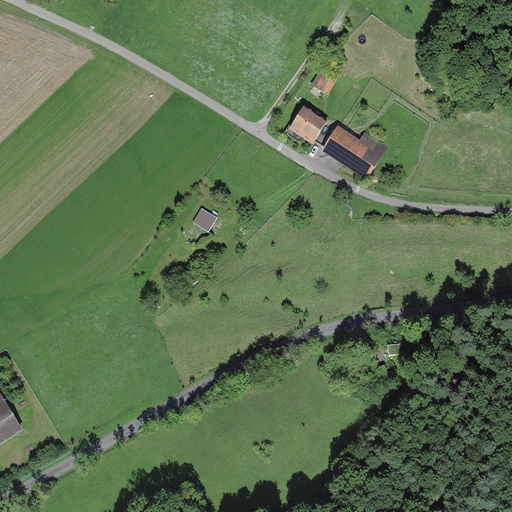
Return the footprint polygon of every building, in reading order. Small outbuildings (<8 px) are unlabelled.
[(338,82),(322,73),(314,88),(330,97),(338,82)] [(305,105),(291,131),(316,144),(330,118),(305,105)] [(339,129),(323,151),(360,176),(375,154),(339,129)] [(217,220),(203,211),(194,224),(209,233),(217,220)] [(0,443),(21,430),(0,395),(0,443)]
